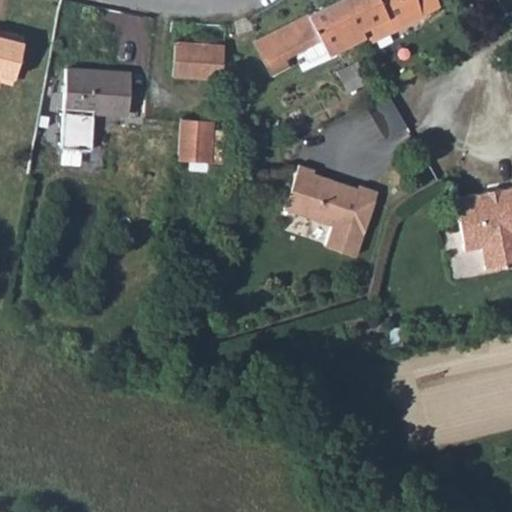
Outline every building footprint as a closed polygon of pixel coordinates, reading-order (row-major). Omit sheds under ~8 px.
[(353,41),(360,38),(339,0),(328,0),(324,2),(340,37),(348,32),(353,41)] [(364,25),(389,12),(383,0),(339,0),(360,38),(368,33),(364,25)] [(427,1),(427,0),(383,0),(389,12),(427,1)] [(328,44),(340,37),(324,2),(310,9),(327,41),(328,44)] [(259,35),(274,67),(327,41),(310,9),(259,35)] [(27,30),(8,25),(7,30),(0,28),(0,67),(17,71),(27,30)] [(175,74),(226,76),(227,41),(178,36),(175,74)] [(327,41),(274,67),(289,100),(300,95),(306,106),(315,101),(319,108),(329,104),(326,97),(350,84),(342,70),(328,44),(327,41)] [(350,84),(351,86),(370,75),(361,59),(342,70),(350,84)] [(16,78),(17,71),(0,67),(0,81),(1,82),(3,75),(16,78)] [(150,113),(153,72),(88,69),(82,148),(112,150),(115,112),(150,113)] [(369,100),(383,137),(406,128),(391,91),(369,100)] [(236,152),(236,110),(203,112),(205,153),(236,152)] [(296,165),(282,210),(330,226),(324,246),(354,256),(376,191),(357,185),(357,188),(311,175),(313,170),(296,165)] [(489,265),(511,261),(511,186),(462,194),(470,248),(485,247),(489,265)]
